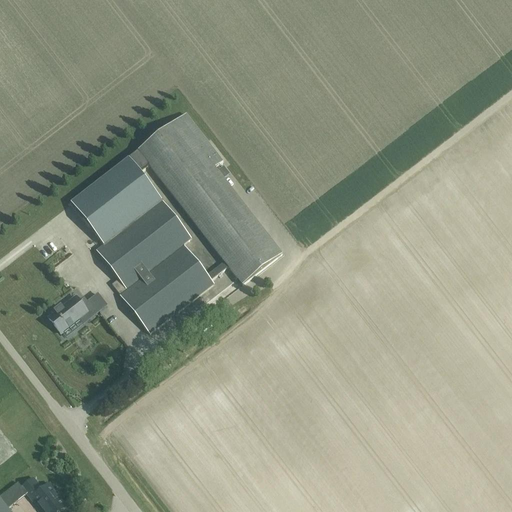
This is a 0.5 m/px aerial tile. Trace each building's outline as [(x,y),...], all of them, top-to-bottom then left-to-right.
[(148,165),(240,284),(280,253),(212,166),(220,160),(184,113),(136,150),(148,165)] [(139,172),(148,165),(136,150),(128,157),(70,201),(105,247),(163,204),(139,172)] [(150,336),(214,286),(184,248),(192,242),(163,204),(105,247),(97,253),(119,281),(112,287),(121,298),(120,298),(150,336)] [(65,272),(77,262),(74,259),(62,269),(65,272)] [(93,286),(80,293),(84,299),(96,291),(93,286)] [(55,312),(56,313),(49,319),(61,335),(80,320),(83,325),(107,307),(98,295),(87,304),(85,300),(80,303),(76,298),(62,309),(61,307),(55,312)] [(186,335),(163,348),(165,353),(188,339),(186,335)] [(58,511),(65,506),(50,486),(43,491),(34,479),(22,489),(26,495),(31,501),(33,500),(42,511),(58,511)] [(5,511),(26,495),(22,489),(17,483),(0,496),(0,511),(5,511)]
